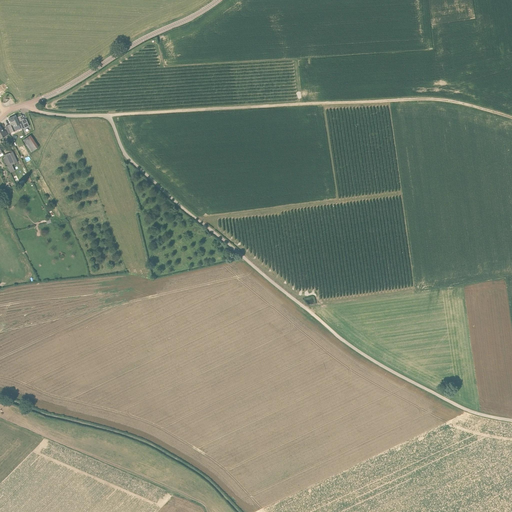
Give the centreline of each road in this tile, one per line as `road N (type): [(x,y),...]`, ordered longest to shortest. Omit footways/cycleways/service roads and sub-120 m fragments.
road 1 (track): [(511,420),(447,400),(338,337),(137,167),(106,115),(50,114),(28,103)]
road 2 (track): [(106,115),(439,99),(511,118)]
road 3 (track): [(238,511),(215,486),(157,448),(0,397)]
road 4 (tertiary): [(4,112),(69,85),(217,0)]
